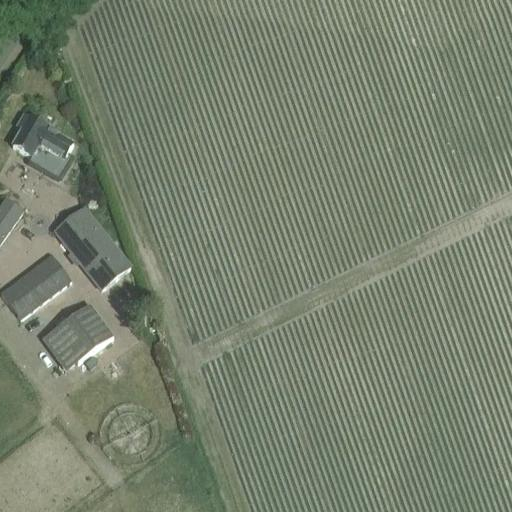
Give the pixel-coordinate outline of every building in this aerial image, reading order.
[(58,141),(46,134),(29,123),(12,151),(57,177),(73,149),(59,141),(58,141)] [(0,248),(23,216),(21,215),(5,203),(0,210),(0,248)] [(101,297),(130,273),(84,214),(54,237),(101,297)] [(21,325),(70,287),(51,262),(2,299),(21,325)] [(113,343),(90,311),(42,345),(65,377),(113,343)]
